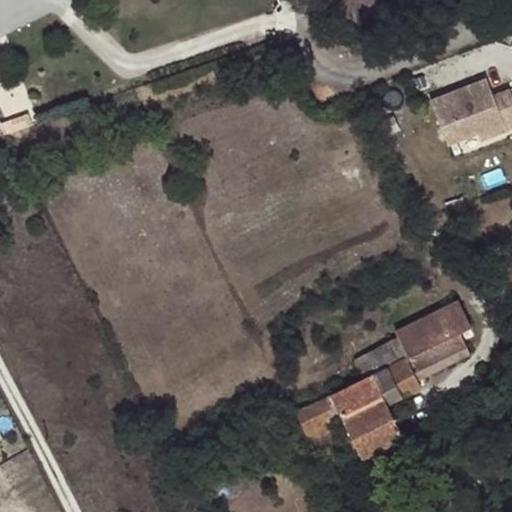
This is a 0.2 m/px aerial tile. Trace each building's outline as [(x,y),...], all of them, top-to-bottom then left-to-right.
[(482,71),(425,90),(440,136),(471,126),(497,117),(499,124),(511,120),(511,102),(506,83),(488,89),(482,71)] [(471,126),(473,133),(499,124),(497,117),(471,126)] [(424,326),(398,338),(407,358),(409,359),(434,347),(424,326)] [(330,395),(321,399),(318,400),(328,418),(340,413),(360,456),(401,436),(386,403),(421,386),(417,378),(470,354),(460,334),(434,347),(409,359),(407,358),(372,375),(360,381),(330,395)] [(356,372),(360,381),(372,375),(407,358),(398,338),(361,355),(368,368),(356,372)] [(495,379),(497,384),(503,380),(500,376),(495,379)] [(328,418),(318,400),(307,405),(317,424),(328,418)] [(294,412),(303,430),(317,424),(307,405),(294,412)] [(411,454),(401,436),(360,456),(368,475),(411,454)]
